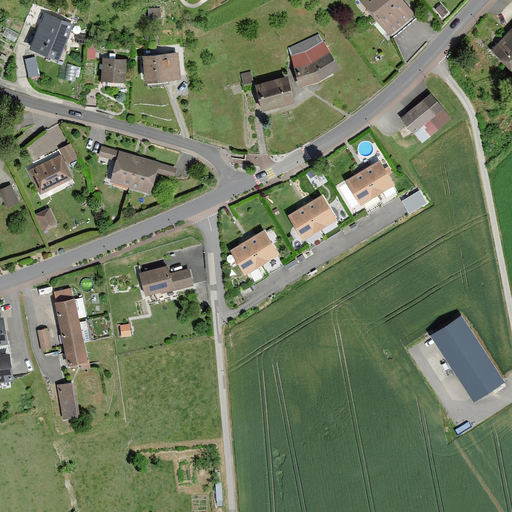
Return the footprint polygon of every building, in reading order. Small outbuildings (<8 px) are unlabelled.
[(413,13),(402,0),(358,0),(388,35),(413,13)] [(448,12),(441,4),(435,9),(442,18),(448,12)] [(160,8),(149,9),(149,19),(161,18),(160,8)] [(73,23),(44,11),(29,47),(59,59),(73,23)] [(511,25),(491,49),(511,68),(511,25)] [(337,68),(318,33),(289,46),(297,85),(314,83),(337,68)] [(143,54),(145,81),(181,77),(178,51),(143,54)] [(35,57),(25,59),(29,77),(39,75),(35,57)] [(127,58),(102,57),(101,79),(126,80),(127,58)] [(251,72),(241,74),(244,86),(254,83),(251,72)] [(289,77),(253,85),(260,112),(295,103),(289,77)] [(453,117),(432,91),(401,115),(422,142),(453,117)] [(18,130),(16,114),(1,117),(3,132),(18,130)] [(60,154),(64,163),(76,158),(69,143),(57,148),(60,154)] [(119,150),(101,145),(98,155),(116,160),(119,150)] [(140,156),(119,150),(116,160),(110,181),(130,187),(140,156)] [(60,154),(28,169),(38,193),(71,178),(64,163),(60,154)] [(160,161),(140,156),(130,187),(150,193),(156,172),(160,161)] [(177,167),(160,161),(156,172),(174,177),(177,167)] [(364,171),(347,181),(366,214),(398,195),(380,162),(364,171)] [(11,184),(0,189),(0,192),(7,208),(20,202),(11,184)] [(420,190),(402,201),(409,214),(428,203),(420,190)] [(306,206),(288,215),(307,248),(340,229),(321,197),(306,206)] [(35,213),(43,232),(58,226),(50,207),(35,213)] [(248,240),(231,250),(250,282),(283,264),(264,231),(248,240)] [(170,264),(138,271),(143,295),(176,288),(172,269),(170,264)] [(172,269),(176,288),(191,284),(187,266),(172,269)] [(72,294),(51,298),(56,321),(77,317),(72,294)] [(75,296),(77,315),(85,314),(83,296),(75,296)] [(503,379),(460,313),(429,333),(471,399),(503,379)] [(77,317),(56,321),(60,344),(81,340),(77,317)] [(130,324),(120,325),(122,337),(131,336),(130,324)] [(46,327),(36,329),(41,350),(50,347),(46,327)] [(81,340),(60,344),(64,365),(85,361),(81,340)] [(7,350),(0,351),(0,382),(13,380),(7,350)] [(73,380),(57,384),(65,420),(81,416),(73,380)]
